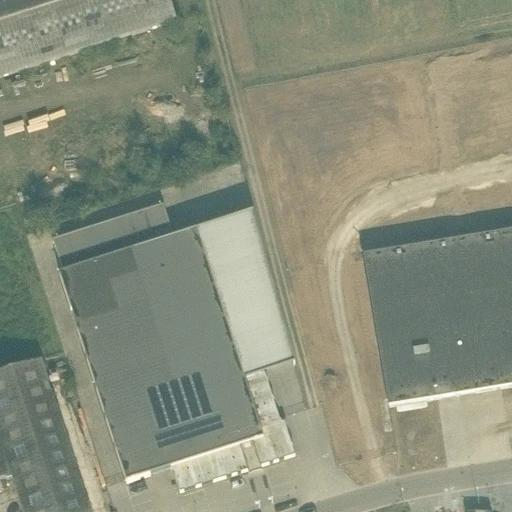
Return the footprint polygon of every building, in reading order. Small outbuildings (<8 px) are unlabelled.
[(0,0),(0,83),(176,26),(167,0),(0,0)] [(180,494),(295,457),(284,424),(281,426),(265,376),(238,385),(196,233),(174,240),(163,207),(53,243),(63,276),(60,277),(126,485),(172,470),(180,494)] [(389,408),(502,390),(511,388),(511,233),(364,258),(389,408)] [(0,376),(0,440),(12,479),(22,511),(87,511),(40,364),(0,376)] [(0,482),(6,481),(12,479),(0,440),(0,482)]
